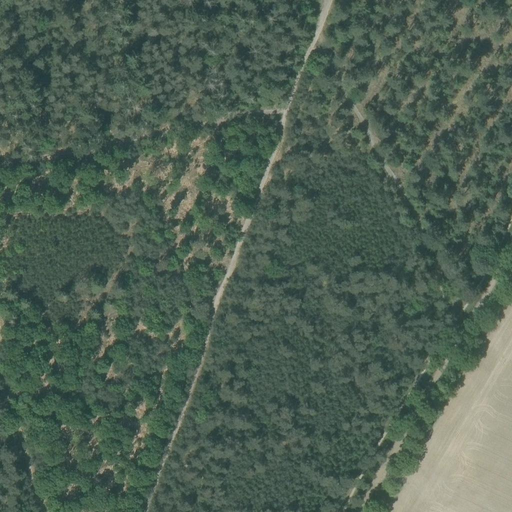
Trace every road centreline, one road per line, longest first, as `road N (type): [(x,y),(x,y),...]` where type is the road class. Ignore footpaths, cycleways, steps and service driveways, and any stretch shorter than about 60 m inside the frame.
road 1 (track): [(359,511),(511,249)]
road 2 (track): [(40,511),(0,365)]
